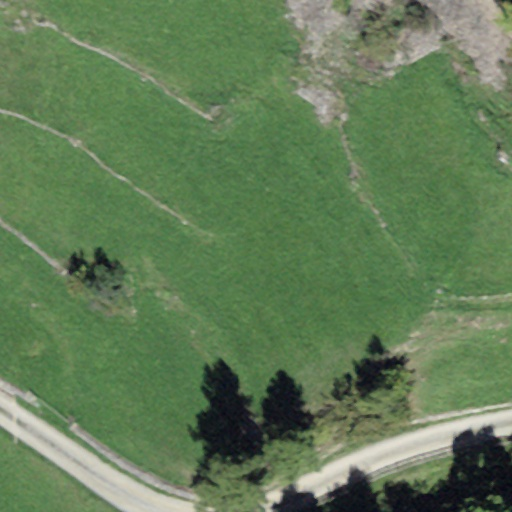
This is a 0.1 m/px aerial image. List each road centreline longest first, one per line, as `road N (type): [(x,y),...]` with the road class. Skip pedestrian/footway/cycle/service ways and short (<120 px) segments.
road 1 (unclassified): [(511,428),(357,472),(254,511)]
road 2 (unclassified): [(185,511),(91,475),(0,403)]
